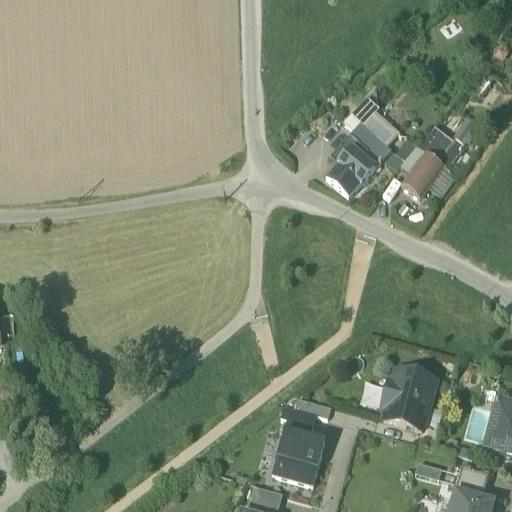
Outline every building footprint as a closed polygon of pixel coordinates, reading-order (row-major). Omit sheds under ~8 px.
[(450,145),(463,154),(487,121),(474,112),(450,145)] [(337,137),(345,144),(364,120),(355,114),(337,137)] [(403,167),(412,175),(413,174),(424,159),(436,142),(425,135),(403,167)] [(436,142),(424,159),(413,174),(412,175),(400,192),(419,205),(442,173),(447,177),(463,154),(450,145),(447,151),(436,142)] [(326,183),(348,202),(360,189),(373,174),(365,167),(344,147),(330,163),(338,169),(326,183)] [(365,167),(373,174),(389,156),(383,152),(380,149),(365,167)] [(434,388),(395,377),(391,392),(387,391),(382,410),(386,411),(382,426),(421,436),(423,429),(427,412),(434,388)] [(0,423),(15,417),(13,411),(15,410),(8,393),(0,396),(0,423)] [(511,397),(503,396),(500,410),(511,413),(511,397)] [(330,413),(295,403),(292,415),(315,421),(326,425),(330,413)] [(511,463),(511,413),(500,410),(496,409),(496,411),(494,410),(493,414),(495,414),(484,456),(511,463)] [(315,421),(292,415),(283,412),(280,425),(286,427),(286,426),(312,433),(315,421)] [(427,412),(423,429),(437,433),(442,416),(427,412)] [(286,426),(286,427),(283,438),(309,446),(312,433),(286,426)] [(309,446),(283,438),(271,481),(312,492),(321,461),(316,460),(320,449),(309,446)] [(475,455),(455,450),(453,459),(472,465),(475,455)] [(418,468),(414,480),(438,486),(441,475),(418,468)] [(454,496),(481,504),(488,481),(464,474),(460,473),(454,496)] [(276,511),(280,499),(253,492),(247,511),(276,511)] [(481,504),(454,496),(450,509),(449,511),(491,511),(493,507),(481,504)]
